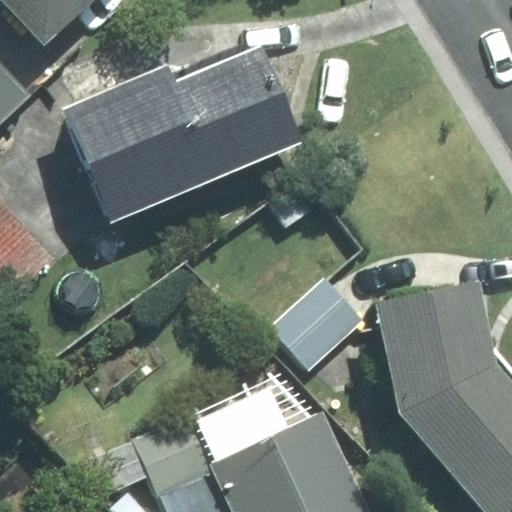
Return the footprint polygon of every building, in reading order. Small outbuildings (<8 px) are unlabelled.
[(0,0),(0,29),(25,56),(84,0),(0,0)] [(146,77),(38,121),(86,236),(275,158),(234,57),(152,90),(146,77)] [(0,125),(22,104),(0,81),(0,125)] [(0,220),(0,304),(42,265),(0,220)] [(353,329),(313,284),(257,335),(298,379),(353,329)] [(455,300),(352,319),(372,426),(446,511),(502,511),(511,504),(511,394),(497,406),(469,373),(455,300)] [(348,511),(308,424),(297,429),(274,380),(126,448),(155,511),(348,511)]
